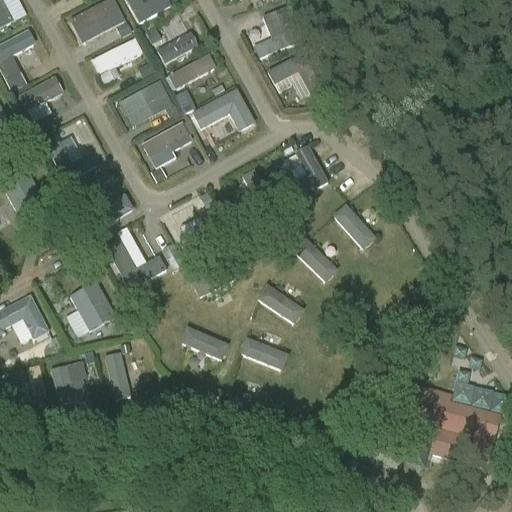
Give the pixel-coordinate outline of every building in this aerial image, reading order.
[(138,28),(170,10),(164,0),(160,0),(143,9),(139,1),(127,7),(138,28)] [(75,37),(118,15),(112,2),(69,24),(75,37)] [(0,33),(10,28),(0,8),(0,33)] [(272,17),(282,39),(253,51),(258,63),(301,45),(296,33),(299,32),(289,10),(272,17)] [(163,67),(197,50),(184,25),(170,32),(175,43),(155,53),(163,67)] [(0,44),(0,74),(8,95),(25,88),(13,56),(35,48),(30,33),(0,44)] [(135,44),(90,66),(97,80),(142,58),(135,44)] [(322,92),(303,56),(266,76),(273,90),(298,77),(309,99),(322,92)] [(168,80),(175,94),(216,72),(209,58),(168,80)] [(25,117),(63,98),(55,82),(17,101),(25,117)] [(125,122),(167,99),(160,85),(117,108),(125,122)] [(236,93),(191,118),(200,135),(229,119),(239,137),(255,128),(236,93)] [(0,128),(9,123),(0,109),(0,128)] [(182,128),(141,150),(148,162),(189,140),(182,128)] [(46,153),(65,187),(97,169),(91,157),(71,168),(59,146),(46,153)] [(298,203),(328,187),(308,151),(294,158),(305,179),(290,188),(298,203)] [(34,218),(36,222),(48,215),(29,180),(4,194),(16,216),(20,215),(34,218)] [(96,216),(82,191),(67,200),(90,238),(131,214),(123,200),(96,216)] [(172,237),(196,232),(194,223),(200,221),(198,205),(167,210),(172,237)] [(360,253),(374,242),(343,206),(330,218),(360,253)] [(124,231),(115,235),(134,270),(143,265),(124,231)] [(101,245),(129,295),(166,275),(158,260),(136,273),(115,237),(101,245)] [(324,285),(336,273),(302,241),(290,253),(324,285)] [(254,301),(291,328),(302,313),(265,286),(254,301)] [(89,335),(113,321),(94,287),(69,300),(89,335)] [(30,300),(0,315),(0,338),(3,338),(1,334),(2,333),(22,323),(33,343),(48,335),(30,300)] [(222,364),(227,342),(180,331),(175,353),(222,364)] [(281,374),(288,357),(243,339),(237,356),(281,374)] [(133,398),(123,355),(103,360),(113,403),(133,398)] [(84,411),(85,368),(54,368),(53,410),(84,411)] [(500,421),(480,415),(437,404),(439,396),(410,388),(402,420),(439,430),(432,458),(486,472),(500,421)]
